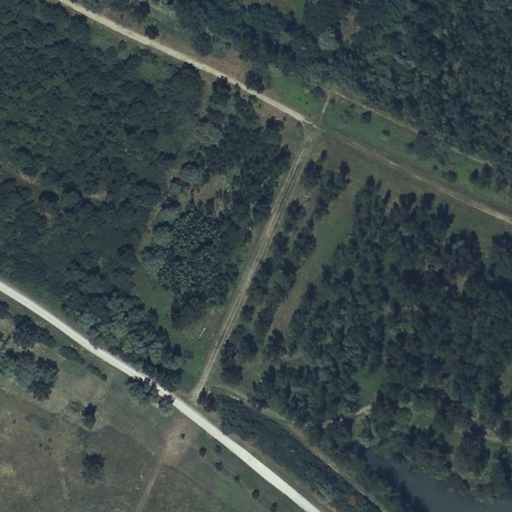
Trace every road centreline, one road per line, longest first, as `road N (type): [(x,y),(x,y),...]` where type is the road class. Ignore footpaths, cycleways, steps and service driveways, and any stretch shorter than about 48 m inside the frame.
road 1 (track): [(511,220),(69,0)]
road 2 (track): [(0,290),(186,407),(311,511)]
